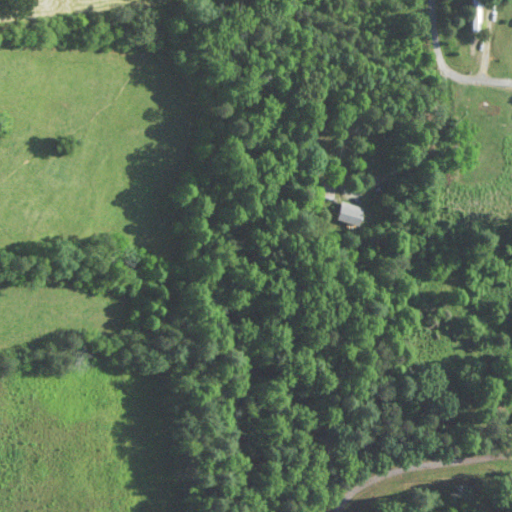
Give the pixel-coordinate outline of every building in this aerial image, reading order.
[(475,0),(463,0),(463,34),(475,34),(475,0)] [(341,131),(341,118),(331,118),(330,130),(341,131)] [(326,202),(329,186),(314,183),(312,199),(326,202)] [(328,220),(350,229),(357,212),(335,203),(328,220)] [(500,417),(493,408),(483,415),(490,424),(500,417)]
